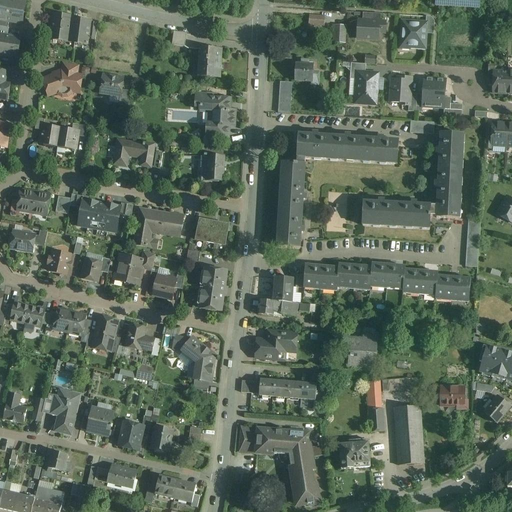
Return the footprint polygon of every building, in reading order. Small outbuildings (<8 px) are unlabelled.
[(25,4),(0,0),(0,20),(9,22),(22,24),(25,4)] [(479,0),(435,0),(435,7),(479,10),(479,0)] [(381,14),(363,13),(362,21),(380,22),(381,14)] [(72,17),(53,15),(50,40),(66,42),(67,32),(70,32),(72,20),(72,17)] [(325,17),(310,16),(309,26),(325,27),(325,17)] [(431,18),(426,17),(426,23),(427,23),(426,34),(433,35),(434,22),(431,18)] [(9,22),(0,20),(0,26),(8,28),(9,22)] [(72,20),(70,32),(67,32),(66,42),(75,43),(78,20),(72,20)] [(91,22),(78,20),(75,43),(75,44),(88,45),(89,40),(91,23),(91,22)] [(362,21),(359,21),(358,32),(363,32),(363,40),(378,41),(378,33),(385,34),(385,23),(380,22),(362,21)] [(426,23),(402,22),(401,38),(400,38),(400,46),(402,49),(409,49),(410,48),(425,49),(426,34),(427,23),(426,23)] [(98,24),(91,23),(89,40),(95,41),(98,24)] [(0,26),(0,35),(8,36),(9,28),(0,26)] [(345,27),(335,26),(334,43),(344,43),(345,27)] [(187,34),(174,32),(172,45),(185,47),(187,34)] [(8,36),(0,35),(0,55),(18,58),(21,39),(8,36)] [(222,50),(202,49),(201,78),(220,79),(220,70),(220,69),(221,60),(222,50)] [(377,57),(365,56),(365,65),(366,65),(377,65),(377,57)] [(320,73),(313,72),(313,65),(308,65),(308,62),(302,61),(302,65),(296,64),(295,82),(312,83),(312,82),(319,82),(320,73)] [(365,65),(351,64),(350,79),(356,80),(356,72),(365,73),(366,65),(365,65)] [(77,68),(64,66),(63,72),(76,74),(77,68)] [(76,74),(63,72),(55,75),(54,78),(44,81),(50,95),(58,92),(59,94),(60,95),(61,96),(62,96),(64,97),(66,96),(67,96),(68,96),(69,95),(70,94),(71,93),(72,91),(78,92),(80,78),(76,77),(76,74)] [(365,73),(356,72),(356,80),(354,104),(376,106),(378,74),(365,73)] [(494,72),(493,86),(493,94),(507,94),(508,72),(494,72)] [(124,79),(103,76),(100,94),(120,97),(121,97),(122,90),(124,79)] [(7,79),(0,78),(0,100),(8,102),(11,84),(6,83),(7,79)] [(401,81),(391,80),(390,103),(400,103),(400,106),(409,106),(410,107),(411,94),(412,79),(401,78),(401,81)] [(435,80),(424,79),(423,95),(422,107),(433,108),(435,80)] [(445,81),(435,80),(433,108),(444,109),(445,98),(446,81),(445,81)] [(292,83),(280,83),(278,113),(290,114),(292,83)] [(131,92),(122,90),(121,97),(120,97),(119,104),(129,105),(131,92)] [(417,95),(411,94),(410,107),(409,106),(408,112),(416,113),(417,95)] [(231,100),(206,98),(206,95),(196,95),(196,108),(200,108),(200,111),(213,112),(216,115),(216,125),(207,125),(207,138),(229,139),(229,127),(235,127),(236,112),(230,111),(231,100)] [(327,106),(324,103),(320,102),(317,105),(317,109),(320,112),(324,112),(327,109),(327,106)] [(462,105),(450,104),(449,116),(462,117),(462,105)] [(45,120),(37,119),(35,130),(42,131),(43,127),(45,120)] [(434,124),(410,122),(410,134),(433,136),(434,124)] [(0,123),(0,147),(6,149),(10,125),(0,123)] [(507,125),(493,124),(492,132),(491,146),(492,146),(505,147),(507,125)] [(88,127),(79,126),(78,132),(78,133),(78,137),(86,138),(88,127)] [(43,127),(42,131),(40,144),(41,144),(57,147),(58,147),(61,130),(60,129),(60,130),(43,127)] [(78,132),(61,130),(58,147),(75,150),(78,137),(78,133),(78,132)] [(378,140),(350,139),(350,136),(345,135),(345,138),(318,136),(318,134),(313,133),(313,136),(312,136),(298,135),(297,165),(305,165),(305,159),(397,165),(398,142),(383,141),(383,138),(378,138),(378,140)] [(464,136),(440,135),(439,150),(437,150),(436,155),(439,155),(438,183),(435,183),(435,188),(437,188),(436,207),(436,218),(436,219),(459,220),(464,136)] [(184,143),(175,141),(174,150),(178,150),(181,149),(183,146),(184,146),(184,143)] [(144,145),(143,146),(118,142),(118,147),(115,165),(126,167),(128,156),(142,158),(141,167),(151,168),(153,152),(154,146),(145,144),(144,145)] [(224,149),(204,146),(203,157),(209,158),(209,157),(223,158),(224,149)] [(163,154),(156,153),(153,169),(160,170),(163,154)] [(223,158),(209,157),(209,158),(203,157),(201,157),(200,169),(202,169),(201,179),(201,182),(203,182),(211,182),(211,179),(223,180),(224,158),(223,158)] [(297,165),(282,164),(277,247),(300,249),(301,234),(304,234),(304,228),(302,228),(303,201),(306,201),(306,195),(303,195),(305,165),(297,165)] [(36,193),(24,191),(20,194),(17,211),(32,214),(36,193)] [(50,196),(36,193),(32,214),(47,217),(50,196)] [(65,198),(58,197),(56,213),(63,214),(63,212),(65,198)] [(511,200),(507,197),(497,215),(511,223),(511,200)] [(71,199),(65,198),(63,212),(69,213),(71,199)] [(122,206),(85,199),(83,210),(82,210),(78,231),(117,238),(121,216),(120,216),(122,206)] [(411,205),(384,204),(384,201),(379,201),(379,204),(363,203),(362,226),(429,230),(430,217),(436,218),(436,207),(416,206),(417,203),(411,203),(411,205)] [(171,216),(145,211),(145,212),(144,211),(140,214),(140,215),(134,245),(156,249),(157,242),(147,240),(149,232),(168,235),(171,216)] [(183,217),(171,215),(171,216),(168,235),(179,237),(183,217)] [(218,226),(210,224),(210,222),(200,221),(196,241),(225,246),(229,226),(218,224),(218,226)] [(480,222),(468,221),(465,268),(477,269),(480,222)] [(40,231),(39,237),(35,236),(34,245),(44,247),(48,233),(40,231)] [(35,236),(14,232),(11,249),(32,253),(34,245),(35,236)] [(82,245),(76,243),(74,255),(79,256),(82,245)] [(200,253),(188,251),(186,262),(198,264),(200,253)] [(60,253),(53,252),(52,259),(49,258),(48,265),(50,265),(49,272),(66,276),(68,269),(69,269),(70,263),(69,263),(71,256),(64,254),(64,255),(60,254),(60,253)] [(155,255),(143,253),(141,260),(145,261),(143,270),(151,272),(155,255)] [(141,260),(120,256),(114,281),(123,283),(125,285),(128,286),(130,284),(140,287),(143,270),(145,261),(141,260)] [(111,261),(103,259),(102,263),(100,272),(108,274),(111,261)] [(102,263),(86,260),(81,279),(98,283),(100,272),(102,263)] [(372,268),(339,265),(339,269),(337,288),(338,288),(338,287),(370,290),(370,291),(370,288),(372,268)] [(405,267),(372,265),(372,268),(370,288),(371,288),(371,286),(403,289),(403,291),(405,271),(405,267)] [(339,269),(306,266),(305,276),(304,289),(305,287),(336,290),(336,292),(337,292),(337,288),(339,269)] [(226,272),(206,269),(200,309),(221,312),(223,295),(226,296),(227,289),(224,289),(226,272)] [(438,274),(405,271),(403,291),(403,294),(404,293),(435,296),(435,297),(436,297),(437,277),(438,274)] [(184,276),(178,275),(177,278),(176,281),(175,288),(182,290),(184,276)] [(167,279),(158,277),(153,296),(172,300),(175,288),(176,281),(177,278),(167,276),(167,279)] [(305,276),(297,276),(296,288),(304,289),(305,276)] [(470,280),(437,277),(436,297),(435,301),(436,301),(436,299),(468,302),(468,304),(470,280)] [(487,280),(476,277),(476,286),(484,289),(487,280)] [(294,280),(275,278),(273,302),(292,304),(294,280)] [(273,302),(260,301),(258,315),(282,317),(282,316),(297,317),(298,309),(301,310),(300,311),(313,312),(312,325),(321,326),(323,307),(292,304),(273,302)] [(30,308),(15,304),(14,306),(12,318),(11,321),(26,325),(30,308)] [(14,306),(8,305),(7,310),(6,316),(12,318),(14,306)] [(192,309),(180,306),(179,312),(191,315),(192,309)] [(45,311),(30,308),(26,325),(24,333),(31,334),(33,333),(35,327),(41,328),(42,325),(44,313),(45,311)] [(72,313),(58,310),(57,314),(53,327),(53,330),(67,334),(72,313)] [(57,314),(51,312),(50,315),(48,326),(53,327),(57,314)] [(50,315),(44,313),(42,325),(48,326),(50,315)] [(87,317),(72,313),(67,334),(82,337),(83,334),(86,320),(87,317)] [(117,322),(100,318),(96,335),(94,345),(93,349),(107,352),(108,348),(111,349),(114,337),(117,322)] [(92,322),(86,320),(83,334),(89,335),(89,334),(91,325),(92,322)] [(488,324),(477,325),(477,334),(489,333),(488,324)] [(147,329),(130,325),(125,348),(141,352),(142,350),(145,337),(147,329)] [(297,334),(268,332),(267,347),(257,346),(256,359),(285,361),(286,347),(296,348),(297,334)] [(96,335),(89,334),(89,335),(87,344),(86,347),(93,349),(94,345),(96,335)] [(326,334),(319,334),(318,342),(326,343),(326,334)] [(377,335),(364,334),(364,342),(376,343),(376,341),(377,335)] [(121,339),(114,337),(111,349),(108,348),(107,352),(117,355),(121,339)] [(155,340),(145,337),(142,350),(152,353),(155,340)] [(191,340),(176,337),(173,349),(182,352),(191,340)] [(214,357),(192,339),(191,340),(182,352),(197,363),(194,380),(195,380),(209,382),(210,383),(214,357)] [(364,342),(351,341),(349,367),(364,368),(364,366),(374,366),(376,341),(376,343),(364,342)] [(511,354),(484,346),(479,362),(483,363),(480,373),(492,376),(491,378),(504,381),(505,379),(511,381),(511,354)] [(154,369),(139,366),(136,379),(151,382),(154,369)] [(209,382),(195,380),(194,387),(208,389),(209,382)] [(275,382),(260,381),(260,383),(259,395),(259,397),(273,398),(275,382)] [(289,383),(275,382),(273,398),(287,399),(289,383)] [(380,382),(367,383),(368,411),(382,410),(380,382)] [(302,384),(289,383),(287,399),(301,400),(302,384)] [(317,385),(302,384),(301,400),(313,401),(315,401),(317,387),(317,385)] [(495,387),(477,384),(476,391),(491,394),(495,387)] [(326,388),(317,387),(315,401),(326,402),(326,388)] [(464,389),(441,388),(441,406),(457,407),(457,410),(467,410),(467,402),(464,402),(464,389)] [(81,396),(60,391),(58,398),(55,397),(53,403),(50,415),(53,415),(58,416),(58,418),(61,420),(58,433),(71,436),(81,396)] [(493,403),(489,401),(483,409),(486,411),(484,414),(497,424),(510,408),(498,397),(493,403)] [(46,401),(37,399),(34,411),(43,413),(46,401)] [(53,403),(46,401),(43,413),(50,415),(53,403)] [(8,405),(7,405),(4,420),(23,425),(27,409),(15,407),(8,405)] [(420,407),(395,409),(399,467),(423,465),(420,407)] [(160,410),(154,409),(153,412),(152,418),(151,421),(158,422),(160,410)] [(114,415),(92,410),(91,417),(87,432),(109,437),(111,428),(112,428),(112,426),(111,426),(114,415)] [(382,410),(368,411),(370,433),(385,432),(383,410),(382,410)] [(84,416),(81,430),(87,432),(91,417),(84,416)] [(144,428),(131,425),(130,429),(123,427),(119,447),(138,452),(144,428)] [(164,429),(156,428),(152,450),(169,453),(173,431),(164,429)] [(202,430),(191,428),(189,440),(200,441),(202,430)] [(309,434),(272,431),(272,433),(266,433),(266,430),(242,428),(241,439),(242,439),(241,453),(250,454),(262,455),(262,454),(289,456),(293,483),(292,483),(294,496),(295,504),(309,502),(310,506),(321,504),(317,484),(314,484),(312,472),(315,471),(309,434)] [(368,441),(349,442),(349,445),(340,446),(342,471),(354,470),(354,465),(370,464),(368,444),(368,441)] [(18,452),(13,451),(10,462),(16,463),(18,452)] [(68,456),(52,452),(48,469),(64,472),(64,473),(70,474),(72,464),(66,463),(68,456)] [(137,472),(112,466),(111,472),(108,484),(133,490),(137,472)] [(92,467),(87,487),(91,488),(93,488),(95,480),(97,469),(92,467)] [(104,470),(97,469),(95,480),(102,482),(104,470)] [(111,472),(104,470),(102,482),(108,484),(111,472)] [(178,482),(160,478),(158,486),(156,495),(157,495),(174,499),(178,482)] [(196,486),(179,482),(174,499),(192,504),(194,495),(196,486)] [(12,484),(5,483),(5,484),(3,492),(10,494),(10,491),(12,484)] [(87,487),(73,484),(71,496),(79,497),(88,499),(91,488),(87,487)] [(149,484),(145,502),(152,503),(153,497),(156,498),(157,495),(156,495),(158,486),(149,484)] [(45,511),(51,491),(38,488),(36,500),(35,500),(31,511),(45,511)] [(65,494),(51,491),(45,511),(60,511),(62,506),(65,494)] [(10,494),(3,492),(0,507),(0,509),(11,511),(15,511),(19,496),(13,495),(10,494)] [(200,497),(194,495),(192,504),(191,507),(197,508),(200,497)] [(31,511),(35,500),(19,496),(15,511),(31,511)]
